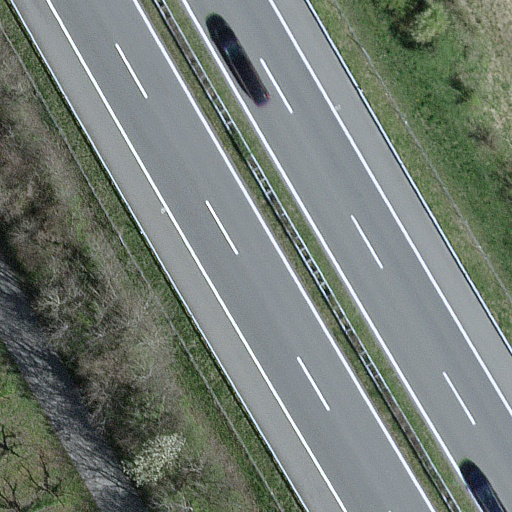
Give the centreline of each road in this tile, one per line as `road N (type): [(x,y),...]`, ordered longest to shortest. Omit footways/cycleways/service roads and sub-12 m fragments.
road 1 (motorway): [(90,0),(389,511)]
road 2 (motorway): [(511,481),(230,0)]
road 3 (unclassified): [(122,511),(0,289)]
